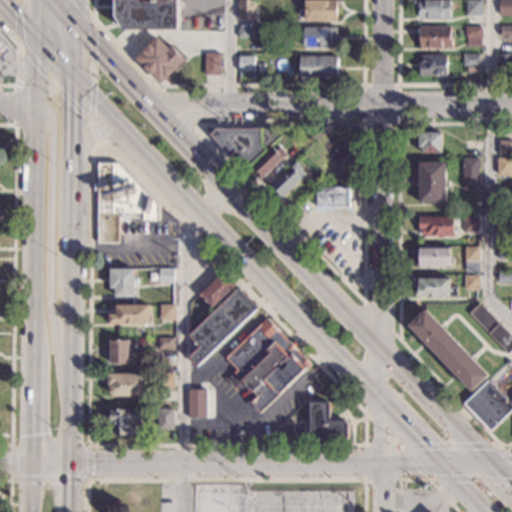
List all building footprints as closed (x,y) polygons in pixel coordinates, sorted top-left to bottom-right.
[(176,0),(176,29),(122,29),(114,16),(114,0),(176,0)] [(254,0),(253,20),(237,19),(237,0),(254,0)] [(334,0),(334,1),(338,1),(338,6),(334,6),(334,21),(303,20),(303,14),(301,14),(301,7),(303,7),(303,0),(334,0)] [(447,0),(447,19),(417,19),(417,8),(411,8),(411,0),(447,0)] [(480,0),(479,15),(465,14),(465,0),(480,0)] [(511,15),(497,15),(497,1),(511,1),(511,15)] [(448,36),(451,36),(450,49),(418,48),(418,35),(414,35),(414,29),(418,29),(418,26),(448,26),(448,36)] [(511,35),(499,35),(499,26),(511,26),(511,35)] [(335,47),(301,46),(302,27),(335,28),(335,47)] [(480,38),(464,37),(464,27),(479,27),(480,27),(480,38)] [(251,38),(236,37),(236,28),(249,29),(252,29),(251,38)] [(166,49),(171,44),(185,60),(158,85),(134,59),(156,38),(166,49)] [(12,50),(0,61),(0,39),(1,39),(12,50)] [(218,75),(202,75),(202,53),(218,53),(218,75)] [(478,73),(466,73),(466,67),(462,67),(462,54),(479,54),(478,73)] [(443,75),(417,75),(417,55),(444,55),(443,75)] [(510,69),(496,69),(496,55),(511,55),(510,69)] [(334,67),(338,67),(338,72),(334,72),(334,79),(297,78),(298,56),(334,56),(334,67)] [(251,72),(235,72),(236,57),(252,57),(251,72)] [(282,134),(243,171),(209,135),(215,129),(277,129),(282,134)] [(441,153),(421,153),(421,147),(418,148),(418,133),(441,133),(441,153)] [(479,156),(464,156),(464,141),(479,141),(479,156)] [(511,155),(498,155),(498,141),(511,141),(511,155)] [(286,154),(260,179),(256,175),(258,173),(252,166),(272,147),(274,150),(278,146),(286,154)] [(478,159),(479,189),(462,189),(462,159),(478,159)] [(511,175),(497,175),(497,159),(511,159),(511,175)] [(302,169),(301,170),(305,175),(281,198),(280,197),(278,199),(274,195),(277,193),(270,186),(296,162),(302,169)] [(445,203),(419,203),(418,163),(445,162),(445,203)] [(159,206),(159,221),(142,221),(142,214),(118,213),(118,244),(97,244),(97,163),(120,163),(159,206)] [(349,207),(316,208),(316,188),(348,188),(349,207)] [(511,203),(496,203),(496,188),(511,188),(511,203)] [(511,232),(495,232),(495,216),(511,216),(511,232)] [(453,237),(421,237),(421,236),(418,236),(419,217),(453,217),(453,237)] [(478,233),(463,233),(463,217),(478,217),(478,233)] [(511,260),(497,260),(496,245),(511,244),(511,260)] [(450,267),(438,267),(438,268),(426,268),(426,267),(419,267),(419,247),(450,247),(450,267)] [(479,262),(464,262),(464,247),(479,247),(479,262)] [(134,278),(138,278),(138,286),(134,286),(134,298),(115,297),(115,289),(109,289),(110,269),(134,269),(134,278)] [(173,284),(158,284),(158,269),(173,269),(173,284)] [(237,286),(212,310),(198,295),(223,271),(237,286)] [(511,282),(498,282),(498,273),(510,273),(511,273),(511,282)] [(479,276),(478,290),(464,290),(464,275),(479,276)] [(450,287),(457,287),(457,297),(437,297),(437,298),(427,298),(427,297),(418,297),(418,287),(413,287),(413,279),(450,279),(450,287)] [(257,309),(197,367),(188,358),(200,347),(189,336),(238,289),(257,309)] [(511,339),(511,349),(507,354),(469,313),(479,303),(511,339)] [(150,305),(149,326),(109,325),(110,314),(116,314),(116,305),(150,305)] [(174,321),(160,320),(160,305),(175,305),(174,321)] [(489,376),(472,392),(409,326),(426,310),(489,376)] [(310,365),(260,414),(249,402),(256,397),(241,382),(232,371),(235,368),(225,358),(266,319),(310,365)] [(174,338),(174,349),(158,349),(158,338),(174,338)] [(128,349),(131,349),(131,355),(129,355),(129,364),(110,364),(110,340),(128,341),(128,349)] [(241,382),(232,371),(224,379),(233,389),(241,382)] [(147,375),(152,375),(152,387),(148,387),(148,394),(146,394),(146,397),(108,397),(108,386),(107,386),(107,373),(147,373),(147,375)] [(173,374),(173,388),(158,388),(158,373),(173,374)] [(488,381),(510,404),(511,395),(511,409),(490,431),(464,404),(488,381)] [(206,417),(188,417),(188,389),(206,389),(206,417)] [(329,404),(329,417),(329,420),(344,420),(348,424),(348,439),(309,438),(309,401),(326,401),(329,404)] [(141,427),(135,427),(135,436),(115,436),(115,427),(112,424),(110,423),(110,409),(141,409),(141,427)] [(173,409),(173,430),(156,430),(157,409),(173,409)]
